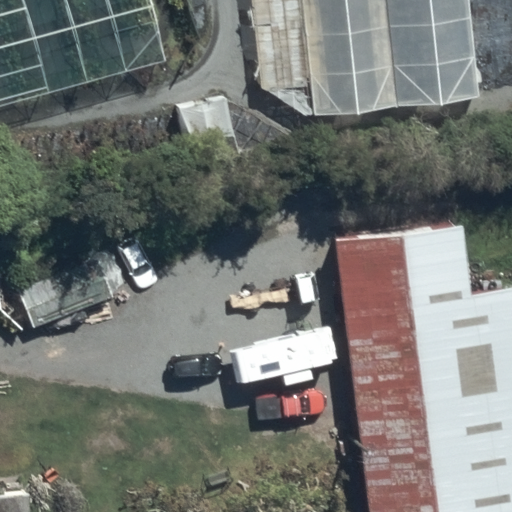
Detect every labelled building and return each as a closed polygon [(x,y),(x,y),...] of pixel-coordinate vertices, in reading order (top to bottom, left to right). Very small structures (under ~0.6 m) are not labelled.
[(142,0),(0,0),(0,105),(160,61),(142,0)] [(463,0),(245,0),(254,84),(300,114),(472,100),(463,0)] [(222,97),(170,106),(181,148),(229,141),(222,97)] [(453,226),(328,239),(359,511),(511,511),(511,285),(460,291),(453,226)] [(331,284),(298,284),(301,344),(334,342),(331,284)] [(0,494),(0,511),(26,511),(27,494),(0,494)]
